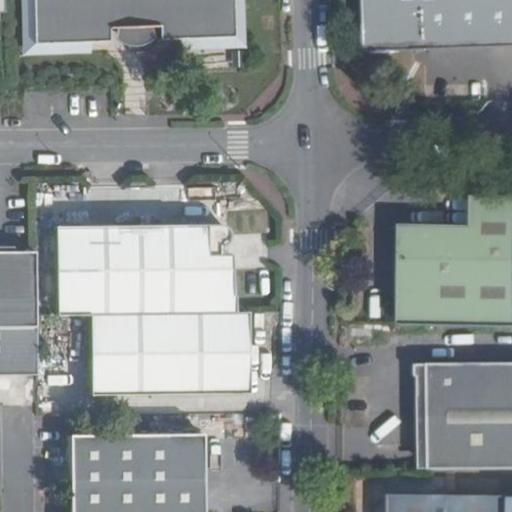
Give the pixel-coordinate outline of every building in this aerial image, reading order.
[(89,58),(89,47),(31,49),(28,0),(19,0),(23,60),(89,58)] [(157,43),(176,43),(233,39),(230,0),(28,0),(31,49),(89,47),(106,46),(107,32),(121,33),(141,32),(157,31),(157,43)] [(230,0),(233,39),(176,43),(176,54),(244,51),(241,0),(230,0)] [(511,0),(364,0),(366,46),(372,52),(511,47),(511,0)] [(141,43),(141,32),(121,33),(121,44),(141,43)] [(402,325),(511,326),(511,197),(483,197),(483,226),(474,227),(404,226),(402,325)] [(483,226),(483,197),(474,197),(474,227),(483,226)] [(52,315),(86,315),(232,313),(232,296),(230,296),(226,258),(211,258),(211,248),(214,248),(217,246),(220,243),(222,239),(222,235),(221,233),(217,228),(214,226),(212,226),(192,226),(192,230),(179,231),(179,226),(51,228),(52,315)] [(0,326),(32,327),(33,252),(0,252),(0,326)] [(248,393),(247,313),(232,313),(86,315),(87,395),(248,393)] [(511,470),(511,366),(413,367),(414,378),(418,382),(419,399),(429,399),(430,471),(511,470)] [(251,408),(251,394),(188,394),(188,409),(251,408)] [(429,399),(419,399),(418,471),(430,471),(429,399)] [(65,434),(65,511),(199,511),(199,434),(65,434)] [(511,511),(511,498),(393,497),(392,511),(511,511)]
